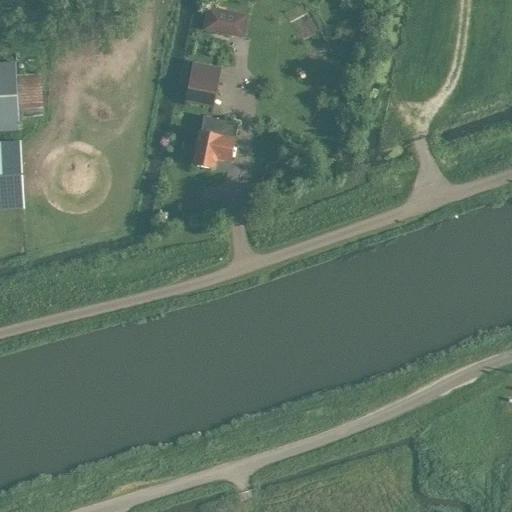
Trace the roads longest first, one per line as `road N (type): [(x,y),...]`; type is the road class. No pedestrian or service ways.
road 1 (unclassified): [(0,325),(185,277),(511,164)]
road 2 (unclassified): [(56,511),(343,424),(511,346)]
